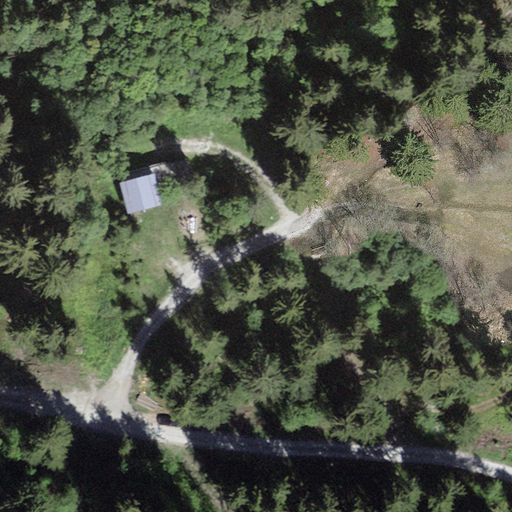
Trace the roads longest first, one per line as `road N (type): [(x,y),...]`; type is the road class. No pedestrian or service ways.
road 1 (track): [(0,398),(178,433),(443,464),(511,484)]
road 2 (track): [(511,250),(396,218),(337,220)]
road 3 (track): [(157,151),(202,145),(228,154),(298,229)]
road 4 (track): [(487,192),(428,192),(337,220)]
